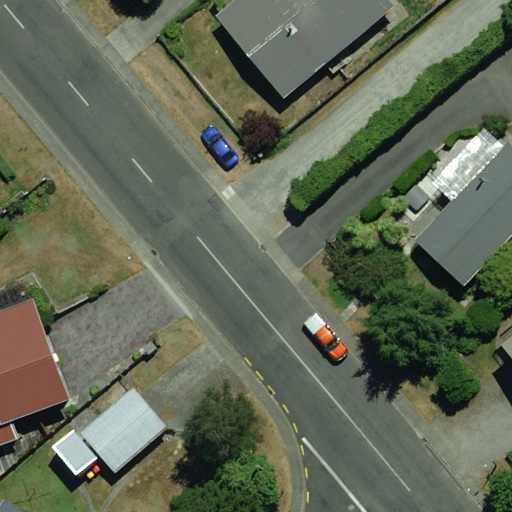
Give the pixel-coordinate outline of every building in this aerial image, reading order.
[(229,0),(208,18),(276,102),(390,9),(382,0),(229,0)] [(511,151),(501,142),(412,243),(465,290),(511,237),(511,151)] [(0,445),(18,438),(13,423),(70,401),(32,299),(0,310),(0,445)] [(168,426),(132,384),(77,432),(96,454),(113,473),(168,426)] [(24,511),(3,499),(0,504),(0,511),(24,511)]
